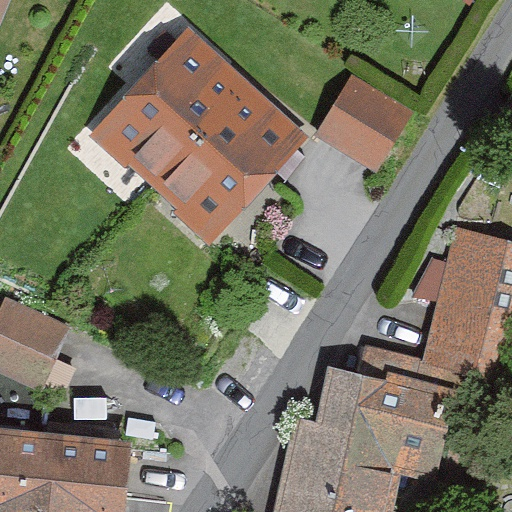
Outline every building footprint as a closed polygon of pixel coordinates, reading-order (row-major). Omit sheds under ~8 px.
[(0,0),(0,23),(9,0),(0,0)] [(183,40),(84,147),(203,257),(302,150),(183,40)] [(374,161),(408,98),(351,67),(317,130),(374,161)] [(0,364),(42,382),(70,318),(5,290),(0,302),(0,364)] [(316,417),(297,413),(275,511),(390,511),(399,469),(443,478),(463,387),(329,359),(316,417)] [(0,429),(0,511),(123,511),(131,444),(0,429)]
